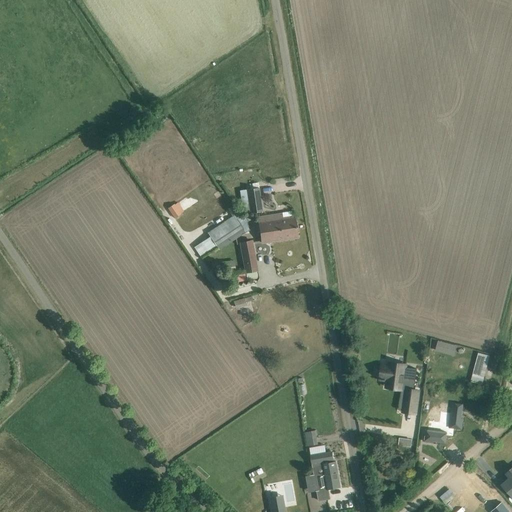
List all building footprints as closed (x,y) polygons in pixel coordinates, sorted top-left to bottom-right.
[(262,211),(259,187),(247,189),(250,213),(262,211)] [(175,204),(174,203),(168,208),(167,208),(168,209),(174,218),(181,213),(175,204)] [(273,214),(283,239),(297,236),(294,217),(282,219),(281,213),(273,214)] [(262,242),(283,239),(273,214),(258,217),(262,242)] [(236,219),(210,236),(195,246),(202,257),(217,247),(213,241),(239,223),(236,219)] [(251,240),(240,243),(245,272),(257,270),(251,240)] [(438,340),(436,350),(443,352),(445,342),(438,340)] [(476,363),(471,381),(482,385),(487,366),(476,363)] [(407,368),(408,366),(392,364),(391,367),(385,366),(383,380),(395,381),(394,388),(408,390),(407,402),(419,404),(420,391),(416,391),(419,370),(407,368)] [(426,428),(424,441),(433,442),(433,440),(445,442),(446,435),(446,433),(453,434),(454,428),(461,429),(463,418),(461,418),(463,404),(452,403),(451,413),(441,412),(440,422),(429,421),(428,429),(426,428)] [(316,430),(305,432),(306,439),(317,437),(316,430)] [(400,438),(399,445),(411,446),(412,439),(400,438)] [(325,445),(310,448),(315,475),(317,474),(320,490),(317,490),(319,499),(329,497),(328,489),(340,487),(336,461),(334,461),(332,452),(326,453),(325,445)] [(254,481),(265,475),(261,468),(250,473),(254,481)] [(511,468),(507,473),(510,477),(503,484),(511,494),(511,468)] [(272,493),(269,493),(271,511),(286,511),(284,497),(273,499),(272,493)] [(511,511),(501,501),(491,510),(492,511),(511,511)]
